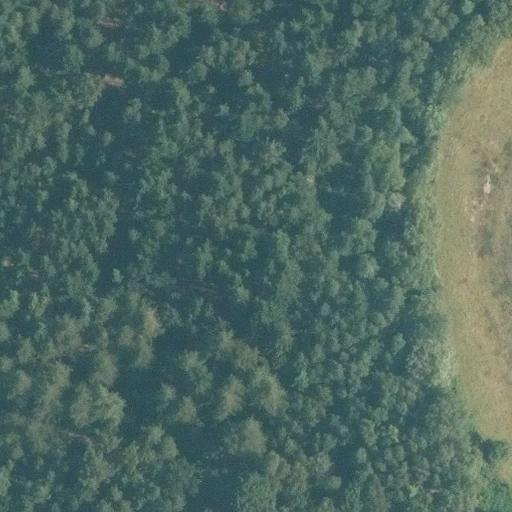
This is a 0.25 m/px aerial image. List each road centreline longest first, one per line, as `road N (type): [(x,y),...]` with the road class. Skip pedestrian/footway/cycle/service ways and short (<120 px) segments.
road 1 (track): [(387,0),(242,511)]
road 2 (track): [(0,436),(230,511)]
